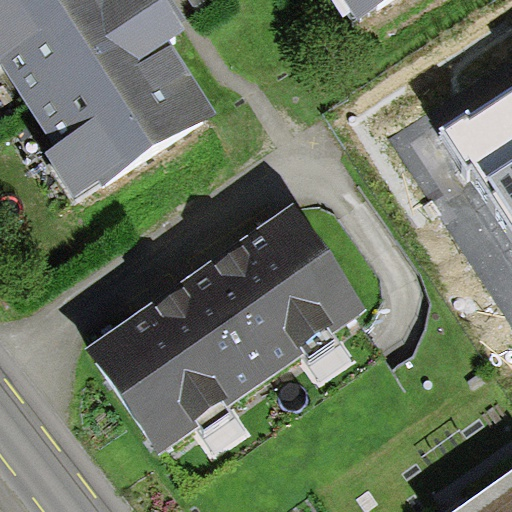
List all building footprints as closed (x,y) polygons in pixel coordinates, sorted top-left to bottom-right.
[(0,0),(0,68),(5,65),(63,154),(49,163),(77,206),(219,113),(178,50),(193,41),(166,0),(0,0)] [(343,0),(361,27),(402,0),(343,0)] [(511,95),(468,125),(464,120),(442,135),(467,173),(473,168),(511,227),(511,95)] [(297,207),(86,349),(157,454),(368,312),(297,207)] [(511,511),(511,494),(487,511),(511,511)]
